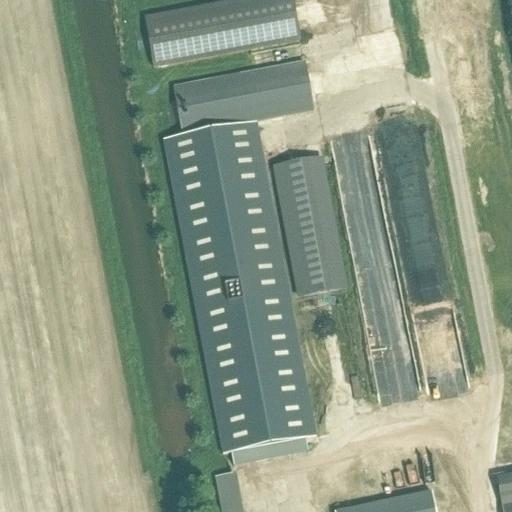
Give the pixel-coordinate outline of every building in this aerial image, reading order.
[(154,69),(297,42),(289,0),(263,0),(145,22),(154,69)] [(182,139),(312,115),(303,68),(174,92),(182,139)] [(222,458),(315,440),(256,127),(163,145),(222,458)] [(298,300),(345,292),(321,162),(274,171),(298,300)] [(215,482),(220,511),(241,511),(235,478),(215,482)] [(433,511),(430,496),(356,511),(433,511)]
